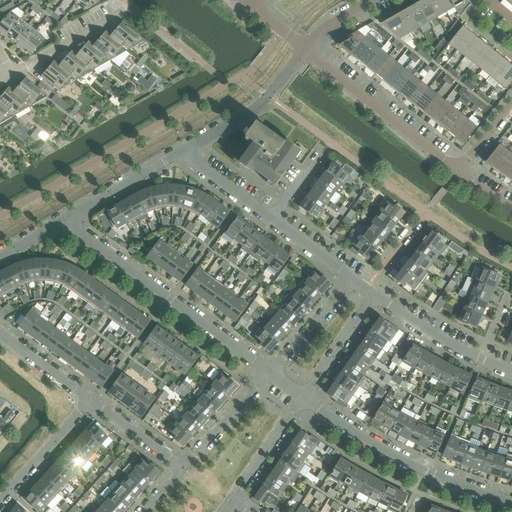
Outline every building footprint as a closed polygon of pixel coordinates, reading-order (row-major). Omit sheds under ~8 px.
[(77,0),(76,2),(86,10),(100,2),(97,0),(77,0)] [(437,17),(426,0),(423,0),(417,3),(428,22),(437,17)] [(445,12),(438,0),(426,0),(437,17),(445,12)] [(454,7),(450,0),(438,0),(445,12),(454,7)] [(471,3),(467,0),(450,0),(454,7),(460,18),(471,3)] [(428,22),(417,3),(417,4),(414,6),(414,5),(408,9),(419,27),(428,22)] [(31,9),(37,13),(40,10),(33,5),(31,9)] [(45,11),(51,16),(54,12),(48,7),(45,11)] [(419,27),(408,9),(405,11),(405,10),(399,14),(410,32),(419,27)] [(0,18),(0,31),(5,36),(17,21),(20,18),(12,10),(5,19),(3,17),(0,18)] [(46,15),(40,10),(37,13),(43,18),(46,15)] [(60,17),(54,12),(51,16),(57,21),(60,17)] [(410,32),(399,14),(395,17),(395,16),(383,23),(383,24),(381,24),(399,39),(409,33),(410,32)] [(54,21),(47,17),(45,20),(51,25),(54,21)] [(5,36),(13,42),(28,24),(20,18),(17,21),(5,36)] [(456,29),(461,23),(457,20),(452,26),(456,29)] [(116,34),(113,38),(112,38),(128,51),(145,41),(122,22),(114,32),(116,34)] [(370,30),(376,24),(373,22),(366,26),(370,30)] [(13,42),(21,49),(33,34),(36,30),(28,24),(13,42)] [(364,37),(367,34),(370,30),(366,26),(347,37),(349,39),(339,45),(351,54),(364,37)] [(452,35),(456,29),(452,26),(448,31),(452,35)] [(457,51),(471,33),(470,32),(469,32),(467,30),(462,26),(448,44),(457,51)] [(379,35),(383,30),(379,27),(375,32),(379,35)] [(383,38),(387,33),(383,30),(379,35),(383,38)] [(99,44),(96,48),(95,48),(110,60),(128,51),(112,38),(113,38),(105,32),(97,42),(99,44)] [(465,57),(479,39),(478,38),(477,39),(475,37),(475,36),(471,33),(457,51),(465,57)] [(42,41),(33,34),(21,49),(30,56),(42,41)] [(359,61),(375,40),(367,34),(364,37),(351,54),(359,61)] [(442,46),(447,40),(443,37),(439,43),(442,46)] [(473,63),(487,46),(486,45),(483,43),(484,43),(479,39),(465,57),(473,63)] [(367,67),(380,50),(383,46),(375,40),(359,61),(367,67)] [(395,48),(399,43),(395,40),(391,45),(395,48)] [(82,53),(78,58),(93,70),(110,60),(95,48),(96,48),(88,42),(80,52),(82,53)] [(399,51),(403,46),(399,43),(395,48),(399,51)] [(438,52),(442,46),(439,43),(434,49),(438,52)] [(481,70),(495,52),(494,51),(494,52),(491,50),(492,49),(487,46),(473,63),(481,70)] [(426,54),(419,48),(416,52),(423,57),(426,54)] [(375,74),(388,57),(380,50),(367,67),(375,74)] [(65,63),(61,68),(76,80),(93,70),(78,58),(71,52),(63,62),(65,63)] [(411,60),(415,55),(411,52),(407,57),(411,60)] [(489,76),(503,58),(502,58),(499,56),(500,56),(495,52),(481,70),(489,76)] [(432,59),(426,54),(423,57),(429,63),(432,59)] [(415,64),(419,59),(415,55),(411,60),(415,64)] [(383,80),(396,63),(388,57),(375,74),(383,80)] [(497,83),(511,65),(510,64),(508,63),(508,62),(503,58),(489,76),(497,83)] [(59,90),(76,80),(61,68),(54,62),(46,72),(48,73),(44,78),(59,90)] [(391,86),(404,69),(396,63),(383,80),(391,86)] [(430,70),(431,68),(427,65),(423,70),(427,73),(430,70)] [(434,73),(438,68),(434,65),(431,68),(430,70),(434,73)] [(506,90),(511,82),(511,65),(497,83),(506,90)] [(399,93),(412,76),(404,69),(391,86),(399,93)] [(407,99),(420,82),(412,76),(399,93),(407,99)] [(450,86),(454,81),(450,77),(446,83),(450,86)] [(19,90),(16,94),(31,107),(48,96),(25,78),(17,88),(19,90)] [(415,105),(428,89),(420,82),(407,99),(415,105)] [(129,85),(127,87),(127,90),(130,92),(133,92),(135,89),(135,86),(132,84),(129,85)] [(2,99),(0,102),(0,105),(14,116),(31,107),(16,94),(8,88),(0,98),(2,99)] [(423,112),(436,95),(428,89),(415,105),(423,112)] [(466,98),(470,93),(466,90),(462,95),(466,98)] [(55,95),(51,100),(58,106),(62,101),(55,95)] [(431,118),(444,101),(436,95),(423,112),(431,118)] [(478,108),(482,103),(478,100),(474,105),(478,108)] [(439,125),(452,108),(444,101),(431,118),(439,125)] [(482,111),(486,106),(482,103),(478,108),(482,111)] [(0,124),(14,116),(0,105),(0,124)] [(81,108),(77,113),(83,117),(86,113),(81,108)] [(447,131),(460,114),(452,108),(439,125),(447,131)] [(455,137),(468,120),(460,114),(447,131),(450,133),(455,137)] [(463,144),(480,123),(472,116),(468,120),(455,137),(463,144)] [(284,171),(293,159),(299,150),(286,141),(284,144),(255,122),(246,135),(254,142),(239,163),(252,172),(254,169),(275,184),(284,171)] [(494,168),(507,151),(499,145),(485,162),(486,162),(494,168)] [(503,175),(511,160),(511,154),(507,151),(494,168),(494,169),(503,175)] [(340,168),(343,163),(337,159),(333,164),(340,168)] [(511,180),(511,179),(511,160),(503,175),(511,180)] [(333,164),(332,163),(326,172),(343,185),(344,185),(350,176),(340,168),(333,164)] [(343,185),(326,172),(319,181),(335,193),(335,192),(339,195),(345,186),(344,185),(343,185)] [(335,193),(319,181),(313,190),(328,201),(335,193)] [(163,208),(160,186),(153,188),(147,190),(154,210),(159,209),(163,208)] [(173,207),(174,186),(168,186),(160,186),(163,208),(168,207),(173,207)] [(182,209),(187,188),(184,187),(176,186),(174,186),(173,207),(177,208),(182,209)] [(191,212),(200,193),(198,192),(191,189),(187,188),(182,209),(186,210),(190,212),(191,212)] [(154,210),(147,190),(146,190),(139,193),(134,195),(145,214),(150,212),(154,210)] [(328,201),(313,190),(307,198),(323,209),(328,201)] [(200,215),(212,199),(205,195),(200,193),(191,212),(195,214),(199,217),(200,215)] [(145,214),(134,195),(125,201),(136,220),(145,214)] [(323,209),(307,198),(300,207),(318,220),(325,211),(323,209)] [(209,221),(220,206),(212,199),(200,215),(209,221)] [(395,223),(404,212),(396,205),(394,208),(385,200),(378,210),(380,211),(395,223)] [(136,220),(125,201),(116,206),(126,223),(127,225),(136,220)] [(126,223),(116,206),(107,211),(111,218),(109,220),(114,227),(116,226),(117,228),(126,223)] [(218,228),(229,212),(220,206),(209,221),(218,228)] [(395,223),(380,211),(373,219),(388,231),(395,223)] [(388,231),(373,219),(370,216),(363,225),(365,226),(382,240),(388,232),(388,231)] [(231,244),(234,240),(245,224),(236,217),(225,233),(224,232),(221,236),(231,244)] [(243,246),(254,230),(245,224),(234,240),(243,246)] [(382,240),(365,226),(358,234),(360,236),(375,248),(381,240),(382,240)] [(112,239),(116,234),(111,230),(107,236),(112,239)] [(249,255),(263,237),(254,230),(243,246),(241,249),(249,255)] [(446,246),(439,241),(441,239),(433,232),(423,244),(438,256),(446,246)] [(375,248),(360,236),(358,234),(351,243),(360,251),(358,253),(366,259),(375,248)] [(260,259),(271,243),(263,237),(249,255),(258,262),(260,259)] [(155,263),(168,245),(160,239),(147,257),(155,263)] [(269,265),(280,250),(271,243),(260,259),(269,265)] [(438,256),(423,244),(417,252),(431,264),(438,256)] [(163,269),(176,251),(168,245),(155,263),(163,269)] [(278,272),(289,256),(280,250),(269,265),(278,272)] [(172,275),(185,257),(176,251),(163,269),(172,275)] [(231,262),(234,257),(237,254),(235,252),(232,256),(231,255),(227,260),(231,262)] [(431,264),(417,252),(410,261),(425,273),(425,272),(431,264)] [(180,281),(193,264),(185,257),(172,275),(180,281)] [(45,281),(46,260),(43,259),(35,260),(32,260),(35,282),(42,281),(45,281)] [(35,282),(32,260),(28,261),(21,263),(19,264),(26,284),(29,283),(35,282)] [(54,283),(59,262),(56,261),(52,260),(50,260),(46,260),(45,281),(48,282),(54,283)] [(425,273),(410,261),(403,269),(420,283),(427,274),(425,272),(425,273)] [(62,286),(72,266),(70,265),(63,263),(59,262),(54,283),(56,283),(61,285),(62,286)] [(26,284),(19,264),(14,265),(7,269),(18,288),(23,285),(26,284)] [(71,291),(83,273),(77,269),(72,266),(62,286),(67,288),(71,291)] [(194,291),(207,273),(198,267),(185,285),(194,291)] [(493,288),(499,275),(482,267),(476,281),(493,288)] [(18,288),(7,269),(0,272),(0,277),(9,293),(18,288)] [(420,283),(403,269),(395,280),(403,286),(405,284),(414,291),(420,283)] [(321,294),(331,283),(323,276),(321,278),(313,271),(305,279),(321,294)] [(79,297),(92,279),(83,273),(71,291),(79,297)] [(202,297),(215,279),(207,273),(194,291),(202,297)] [(9,293),(0,277),(0,297),(0,298),(9,293)] [(87,303),(100,285),(92,279),(79,297),(87,303)] [(210,303),(223,285),(215,279),(202,297),(210,303)] [(321,294),(305,279),(298,287),(299,289),(313,302),(314,302),(321,294)] [(487,301),(493,288),(476,281),(473,279),(467,292),(487,301)] [(95,309),(108,291),(100,285),(87,303),(95,309)] [(218,309),(231,291),(223,285),(210,303),(218,309)] [(313,302),(299,289),(292,297),(306,310),(313,302)] [(103,315),(116,297),(108,291),(95,309),(103,315)] [(227,315),(239,298),(231,291),(218,309),(227,315)] [(481,315),(487,301),(467,292),(461,306),(465,307),(481,315)] [(306,310),(292,297),(289,294),(281,302),(285,305),(299,318),(306,310)] [(112,321),(124,303),(116,297),(103,315),(112,321)] [(235,321),(248,304),(239,298),(227,315),(235,321)] [(120,327),(133,309),(124,303),(112,321),(120,327)] [(299,318),(285,305),(278,313),(292,326),(299,318)] [(6,315),(9,313),(5,306),(0,312),(0,316),(3,319),(6,315)] [(27,332),(39,317),(42,312),(33,306),(19,326),(27,332)] [(56,316),(61,309),(58,307),(53,314),(56,316)] [(475,328),(481,315),(465,307),(459,321),(475,328)] [(128,333),(141,315),(133,309),(120,327),(128,333)] [(292,326),(278,313),(270,321),(284,334),(292,326)] [(137,339),(150,322),(141,315),(128,333),(137,339)] [(36,338),(47,323),(39,317),(27,332),(36,338)] [(389,342),(398,329),(389,323),(388,324),(380,318),(372,330),(387,341),(389,342)] [(284,334),(270,321),(263,328),(277,341),(284,334)] [(44,344),(55,329),(47,323),(36,338),(44,344)] [(168,362),(181,345),(156,326),(143,344),(168,362)] [(277,341),(263,328),(262,327),(254,335),(262,343),(260,345),(268,352),(277,342),(277,341)] [(52,350),(63,335),(55,329),(44,344),(52,350)] [(387,341),(372,330),(366,339),(381,349),(387,341)] [(60,356),(72,341),(63,335),(52,350),(60,356)] [(381,349),(366,339),(359,347),(359,348),(375,358),(381,349)] [(68,362),(80,347),(72,341),(60,356),(68,362)] [(176,368),(189,351),(181,345),(168,362),(176,368)] [(414,368),(424,352),(412,345),(402,361),(406,363),(414,368)] [(77,368),(88,353),(80,347),(68,362),(77,368)] [(375,358),(359,348),(353,356),(369,367),(375,358)] [(185,374),(198,357),(189,351),(176,368),(185,374)] [(426,375),(435,358),(424,352),(414,368),(424,374),(426,375)] [(85,374),(96,359),(88,353),(77,368),(85,374)] [(369,367),(353,356),(347,365),(363,376),(369,367)] [(438,381),(447,364),(442,362),(435,358),(426,375),(438,381)] [(93,380),(105,365),(96,359),(85,374),(93,380)] [(450,387),(459,370),(447,364),(438,381),(443,384),(450,387)] [(102,387),(113,371),(105,365),(93,380),(102,387)] [(363,376),(347,365),(341,374),(359,386),(365,377),(363,376)] [(237,385),(230,378),(228,381),(219,373),(213,368),(207,376),(212,381),(213,383),(227,396),(237,385)] [(463,393),(471,376),(459,370),(450,387),(463,393)] [(125,404),(138,386),(121,374),(108,391),(125,404)] [(359,386),(341,374),(335,383),(353,395),(359,386)] [(481,401),(488,383),(481,380),(475,378),(467,398),(480,404),(481,401)] [(227,396),(213,383),(206,391),(221,404),(227,396)] [(353,395),(335,383),(327,394),(335,400),(334,402),(344,408),(353,395)] [(494,406),(500,388),(488,383),(481,401),(494,406)] [(133,410),(146,392),(138,386),(125,404),(133,410)] [(506,411),(511,394),(511,392),(507,390),(500,388),(494,406),(506,411)] [(221,404),(206,391),(205,389),(197,397),(213,412),(220,404),(221,404)] [(155,398),(146,392),(133,410),(142,416),(155,398)] [(213,412),(197,397),(190,405),(206,420),(213,412)] [(375,410),(378,404),(372,401),(369,406),(374,410),(375,410)] [(159,410),(161,408),(155,403),(148,412),(158,419),(163,413),(159,410)] [(381,425),(391,408),(382,403),(372,419),(381,425)] [(206,420),(190,405),(182,413),(184,415),(198,428),(199,428),(206,420)] [(390,429),(400,413),(398,412),(391,408),(381,425),(390,429)] [(408,439),(417,422),(418,419),(418,420),(420,416),(411,412),(408,417),(399,435),(408,439)] [(399,435),(408,417),(400,413),(390,429),(390,430),(399,435)] [(198,428),(184,415),(177,422),(191,436),(198,428)] [(417,444),(426,427),(427,424),(418,420),(418,419),(417,422),(408,439),(417,444)] [(191,436),(177,422),(176,421),(168,429),(176,437),(174,439),(182,446),(191,436)] [(497,431),(499,425),(488,421),(486,427),(490,428),(497,431)] [(107,436),(93,423),(86,431),(100,444),(107,436)] [(426,448),(435,431),(426,427),(417,444),(426,448)] [(436,453),(446,431),(436,427),(435,431),(426,448),(436,453)] [(102,445),(100,444),(86,431),(79,438),(95,453),(102,445)] [(317,446),(308,440),(310,437),(309,437),(301,431),(293,443),(309,454),(311,456),(311,455),(317,446)] [(452,459),(459,441),(460,439),(451,434),(442,455),(452,459)] [(321,442),(311,435),(309,437),(310,437),(308,440),(317,446),(321,442)] [(95,453),(79,438),(72,446),(88,461),(95,453)] [(461,463),(468,445),(469,442),(460,439),(459,441),(452,459),(461,463)] [(309,454),(293,443),(287,452),(303,463),(309,454)] [(471,467),(477,449),(468,445),(461,463),(471,467)] [(88,461),(72,446),(65,453),(81,468),(88,461)] [(480,470),(486,452),(477,449),(471,467),(480,470)] [(490,474),(496,453),(487,449),(486,452),(480,470),(490,474)] [(303,463),(287,452),(281,460),(299,473),(305,465),(303,463)] [(81,468),(65,453),(65,454),(58,461),(74,476),(81,468)] [(500,477),(506,458),(506,456),(496,453),(490,474),(500,477)] [(510,480),(511,472),(511,455),(507,454),(506,456),(506,458),(500,477),(510,480)] [(339,481),(349,464),(340,458),(328,477),(338,483),(339,481)] [(159,471),(151,464),(149,466),(141,459),(133,467),(149,481),(159,471)] [(299,473),(281,460),(274,470),(290,481),(293,483),(300,474),(299,473)] [(74,476),(58,461),(52,469),(56,472),(68,483),(74,476)] [(349,486),(358,470),(349,464),(339,481),(349,486)] [(149,481),(133,467),(126,475),(142,489),(149,482),(149,481)] [(68,483),(56,472),(52,469),(45,476),(56,486),(61,491),(68,483)] [(290,481),(274,470),(268,479),(284,489),(290,481)] [(357,495),(359,492),(368,475),(358,470),(349,486),(347,489),(357,495)] [(142,489),(126,475),(119,483),(135,497),(142,490),(142,489)] [(368,497),(377,480),(368,475),(359,492),(368,497)] [(61,491),(56,486),(45,476),(38,484),(54,498),(61,491)] [(284,489),(268,479),(262,487),(278,498),(284,489)] [(378,503),(387,485),(377,480),(368,497),(378,503)] [(135,497),(119,483),(111,491),(128,505),(135,497)] [(54,498),(38,484),(31,491),(45,504),(47,506),(54,498)] [(388,507),(396,490),(387,485),(378,503),(388,507)] [(280,499),(278,498),(262,487),(254,499),(263,505),(264,502),(273,509),(280,499)] [(391,511),(398,511),(407,495),(405,494),(396,490),(388,507),(387,510),(391,511)] [(45,504),(31,491),(24,499),(37,511),(53,511),(47,506),(45,504)] [(128,505),(111,491),(104,499),(118,511),(121,511),(128,505)] [(118,511),(104,499),(97,507),(102,511),(118,511)]
